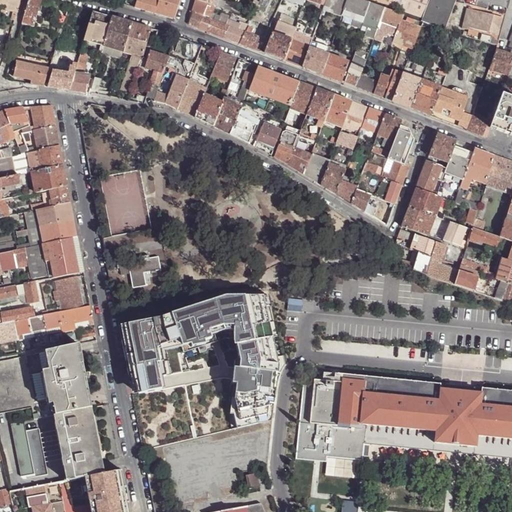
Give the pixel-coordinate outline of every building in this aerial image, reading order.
[(0,0),(0,10),(6,12),(4,19),(14,22),(18,9),(21,0),(0,0)] [(28,0),(21,25),(33,27),(40,0),(28,0)] [(138,0),(124,0),(123,5),(136,9),(138,0)] [(159,0),(158,6),(141,0),(138,0),(136,9),(155,15),(175,21),(178,11),(181,0),(159,0)] [(207,6),(208,4),(197,0),(196,0),(194,7),(192,13),(205,18),(209,19),(212,12),(214,8),(207,6)] [(282,0),(281,2),(303,8),(304,7),(306,0),(282,0)] [(323,13),(326,6),(328,1),(326,0),(324,0),(323,4),(308,0),(306,0),(304,7),(323,13)] [(327,0),(328,1),(326,6),(333,8),(334,6),(336,6),(334,11),(344,14),(349,0),(327,0)] [(359,0),(349,0),(344,14),(342,18),(362,25),(371,3),(359,0)] [(370,0),(422,18),(427,5),(416,1),(416,0),(370,0)] [(455,2),(456,0),(428,0),(427,5),(422,18),(421,20),(445,29),(455,2)] [(254,13),(259,3),(255,1),(251,11),(254,13)] [(386,9),(371,3),(362,25),(362,26),(378,31),(381,22),(386,9)] [(404,15),(386,9),(381,22),(398,28),(402,20),(404,15)] [(466,27),(486,32),(491,33),(498,35),(502,18),(468,9),(464,26),(466,27)] [(84,42),(103,47),(112,18),(103,15),(93,12),(84,42)] [(197,28),(201,29),(205,18),(192,13),(189,25),(191,26),(197,28)] [(294,35),(298,22),(282,14),(279,22),(273,34),(272,34),(271,38),(268,45),(264,53),(274,57),(284,61),(294,35)] [(237,30),(226,26),(228,20),(228,18),(220,15),(219,18),(218,23),(213,21),(209,19),(205,18),(201,29),(211,33),(231,41),(240,44),(247,30),(248,28),(242,26),(238,27),(237,30)] [(103,47),(123,53),(131,23),(120,20),(112,18),(103,47)] [(406,22),(402,20),(398,28),(394,40),(394,41),(412,48),(420,27),(413,24),(415,20),(408,18),(406,22)] [(228,20),(226,26),(237,30),(238,27),(242,26),(228,20)] [(381,22),(378,31),(375,37),(373,42),(381,45),(384,38),(387,39),(388,37),(394,40),(398,28),(381,22)] [(123,53),(142,59),(151,29),(142,27),(131,23),(123,53)] [(378,31),(362,26),(360,32),(375,37),(378,31)] [(247,30),(240,44),(250,48),(259,51),(261,48),(262,46),(264,40),(248,34),(250,32),(247,30)] [(312,42),(294,35),(284,61),(292,64),(303,68),(312,42)] [(312,42),(303,68),(311,71),(321,75),(329,55),(331,49),(312,42)] [(101,55),(120,61),(123,53),(103,47),(101,55)] [(366,61),(369,53),(356,48),(353,57),(366,61)] [(31,86),(45,88),(50,70),(47,70),(49,62),(26,57),(24,52),(18,50),(14,50),(10,62),(17,63),(14,78),(22,80),(32,82),(31,86)] [(511,55),(510,55),(496,50),(489,70),(509,76),(511,66),(511,55)] [(146,99),(155,101),(157,94),(158,89),(170,52),(168,51),(165,58),(155,54),(149,52),(144,69),(154,72),(149,86),(150,86),(146,99)] [(221,53),(212,76),(227,82),(236,59),(227,56),(221,53)] [(91,79),(79,77),(80,72),(85,73),(88,56),(81,54),(77,67),(70,91),(79,93),(87,94),(91,79)] [(348,63),(329,55),(321,75),(325,76),(336,81),(341,82),(346,69),(348,63)] [(363,70),(366,61),(353,57),(348,70),(344,84),(350,86),(356,88),(360,80),(361,76),(363,70)] [(70,91),(77,67),(72,66),(71,65),(69,65),(68,67),(69,68),(68,75),(53,72),(49,88),(55,89),(70,91)] [(247,91),(290,107),(299,83),(289,79),(267,71),(257,67),(253,76),(247,91)] [(372,74),(363,70),(361,76),(370,79),(372,74)] [(392,79),(382,75),(381,76),(374,95),(379,97),(383,98),(386,88),(389,89),(387,94),(394,97),(403,74),(395,71),(392,79)] [(242,81),(244,82),(238,100),(243,102),(247,91),(253,76),(245,73),(242,81)] [(419,79),(403,74),(394,97),(393,102),(401,105),(411,109),(422,81),(421,80),(419,79)] [(178,78),(175,76),(173,80),(175,81),(166,105),(167,105),(176,110),(187,82),(178,78)] [(94,95),(98,96),(102,78),(95,77),(93,83),(90,94),(94,95)] [(173,80),(167,97),(162,96),(157,94),(155,101),(154,103),(161,104),(166,105),(175,81),(173,80)] [(374,85),(360,80),(356,88),(364,91),(371,94),(374,85)] [(125,92),(131,94),(135,83),(128,81),(125,92)] [(425,114),(430,116),(432,111),(441,88),(422,81),(411,109),(415,110),(425,114)] [(195,119),(206,91),(198,87),(187,82),(176,110),(185,114),(195,119)] [(289,109),(307,115),(316,89),(305,85),(299,83),(290,107),(289,109)] [(451,91),(441,88),(432,111),(449,118),(459,121),(462,122),(465,114),(462,113),(468,98),(451,91)] [(452,90),(451,91),(468,98),(469,96),(467,93),(465,91),(458,88),(455,88),(454,88),(452,90)] [(317,125),(322,127),(323,122),(324,121),(333,96),(321,91),(316,89),(307,115),(318,120),(317,125)] [(206,91),(195,119),(204,123),(213,127),(221,104),(207,97),(209,92),(206,91)] [(505,133),(511,136),(511,98),(502,95),(493,120),(490,128),(505,133)] [(324,121),(342,128),(343,127),(352,103),(336,97),(333,96),(324,121)] [(221,131),(230,135),(239,113),(241,107),(223,99),(221,104),(213,127),(221,131)] [(343,127),(359,133),(362,128),(369,109),(356,104),(352,103),(343,127)] [(42,107),(28,108),(29,112),(31,112),(35,131),(56,127),(54,117),(52,107),(42,107)] [(22,135),(31,133),(29,127),(23,108),(9,111),(4,112),(13,134),(21,131),(22,135)] [(378,134),(385,115),(372,110),(369,109),(362,128),(378,134)] [(0,144),(15,139),(13,134),(4,112),(0,114),(0,144)] [(240,140),(249,144),(257,121),(239,113),(230,135),(240,140)] [(457,126),(468,130),(473,117),(465,114),(462,122),(459,121),(457,126)] [(388,116),(385,115),(378,134),(377,136),(393,142),(399,126),(401,121),(388,116)] [(475,133),(486,138),(490,128),(493,120),(490,118),(488,122),(473,117),(468,130),(475,133)] [(265,146),(274,149),(281,131),(262,123),(256,142),(265,146)] [(279,161),(287,165),(294,149),(298,139),(299,136),(300,132),(288,127),(287,126),(284,133),(282,132),(280,138),(282,139),(281,143),(275,155),(274,155),(273,157),(279,161)] [(409,129),(399,126),(393,142),(389,154),(386,159),(390,161),(394,162),(404,166),(414,141),(409,129)] [(57,135),(56,127),(35,131),(33,132),(37,149),(37,152),(60,147),(57,135)] [(348,150),(353,151),(357,139),(349,136),(348,136),(340,133),(336,145),(348,150)] [(428,156),(447,163),(454,146),(456,142),(446,138),(437,134),(428,156)] [(312,144),(315,145),(316,142),(299,136),(298,139),(304,141),(303,143),(311,146),(312,144)] [(27,154),(28,153),(27,149),(25,146),(18,149),(20,155),(27,154)] [(447,163),(435,196),(441,199),(453,203),(456,198),(459,188),(464,176),(472,153),(462,149),(454,146),(447,163)] [(61,157),(60,147),(37,152),(41,171),(63,166),(61,157)] [(386,159),(389,154),(372,148),(370,153),(386,159)] [(0,154),(2,159),(12,157),(10,149),(0,151),(0,154)] [(296,170),(303,175),(311,155),(294,149),(287,165),(296,170)] [(470,179),(485,184),(493,156),(482,152),(474,149),(472,153),(464,176),(470,179)] [(28,153),(27,154),(20,155),(12,157),(2,159),(0,159),(0,180),(18,176),(31,173),(41,171),(37,152),(28,153)] [(312,180),(321,186),(328,165),(329,162),(311,155),(303,175),(312,180)] [(511,163),(507,161),(493,156),(485,184),(486,184),(511,194),(511,163)] [(328,165),(345,171),(347,167),(330,161),(329,162),(328,165)] [(394,162),(390,161),(385,173),(389,175),(394,162)] [(394,162),(389,175),(385,173),(382,180),(386,181),(387,182),(401,187),(404,179),(408,168),(404,166),(394,162)] [(422,173),(416,189),(430,195),(441,167),(431,163),(430,163),(426,162),(422,173)] [(368,174),(374,177),(377,168),(366,164),(363,173),(368,174)] [(330,191),(336,195),(340,183),(345,171),(328,165),(321,186),(330,191)] [(65,176),(63,166),(41,171),(31,173),(35,194),(49,191),(67,187),(65,176)] [(360,192),(368,174),(363,173),(356,190),(356,191),(360,192)] [(20,184),(18,176),(0,180),(0,189),(19,185),(20,184)] [(464,176),(459,188),(465,190),(470,179),(464,176)] [(382,191),(388,193),(385,202),(390,204),(394,205),(397,196),(401,187),(387,182),(386,181),(382,191)] [(351,204),(356,191),(356,190),(346,186),(346,184),(344,183),(343,184),(340,183),(336,195),(344,200),(351,204)] [(477,212),(472,229),(499,239),(507,216),(511,198),(511,194),(486,184),(485,189),(478,212),(477,212)] [(69,195),(67,187),(49,191),(52,207),(70,203),(69,195)] [(413,197),(409,208),(435,218),(441,199),(435,196),(430,195),(416,189),(413,197)] [(368,205),(371,197),(360,192),(356,191),(351,204),(359,209),(371,217),(375,209),(368,205)] [(456,198),(453,203),(473,210),(477,212),(479,206),(456,198)] [(5,204),(4,201),(2,201),(0,201),(0,215),(1,218),(5,217),(9,217),(5,204)] [(72,211),(70,203),(52,207),(49,208),(44,209),(39,210),(32,212),(25,213),(28,231),(52,226),(56,225),(74,221),(72,211)] [(405,217),(402,226),(428,236),(435,218),(409,208),(405,217)] [(467,229),(471,231),(472,229),(477,212),(473,210),(467,229)] [(19,220),(18,215),(9,217),(5,217),(7,223),(19,220)] [(511,217),(507,216),(499,239),(511,242),(511,217)] [(75,229),(74,221),(56,225),(57,229),(60,242),(77,238),(75,229)] [(450,223),(443,242),(459,248),(466,229),(450,223)] [(53,230),(52,226),(28,231),(18,233),(20,241),(37,237),(37,236),(53,232),(53,230)] [(471,231),(467,243),(470,243),(471,240),(497,248),(499,239),(472,229),(471,231)] [(435,243),(415,236),(410,250),(414,251),(419,253),(431,257),(435,243)] [(80,254),(77,238),(60,242),(53,243),(51,244),(53,250),(55,250),(59,268),(82,264),(80,254)] [(425,275),(454,285),(460,266),(461,262),(442,256),(445,246),(436,243),(435,243),(431,257),(425,275)] [(50,244),(25,249),(12,252),(15,263),(27,261),(31,280),(53,275),(52,270),(59,268),(55,250),(53,250),(51,244),(50,244)] [(419,253),(414,251),(409,263),(415,265),(419,253)] [(15,263),(12,252),(0,254),(0,265),(0,266),(15,263)] [(133,286),(146,283),(143,270),(151,269),(151,270),(157,269),(157,267),(159,267),(157,252),(148,254),(148,253),(127,256),(133,286)] [(399,266),(425,275),(431,257),(419,253),(415,265),(409,263),(399,257),(399,266)] [(511,257),(511,261),(501,258),(495,278),(507,283),(511,284),(511,257)] [(479,273),(483,275),(484,274),(485,271),(485,269),(462,261),(461,262),(460,266),(466,269),(479,273)] [(52,270),(53,275),(54,279),(84,273),(82,264),(59,268),(52,270)] [(454,285),(473,292),(485,296),(486,289),(488,282),(478,279),(464,274),(466,269),(460,266),(454,285)] [(478,279),(479,273),(466,269),(464,274),(478,279)] [(54,293),(55,298),(80,292),(77,278),(55,282),(57,292),(54,293)] [(39,303),(35,283),(24,285),(26,296),(28,305),(39,303)] [(501,302),(511,305),(511,300),(511,284),(507,283),(506,286),(501,302)] [(500,284),(496,293),(486,289),(485,296),(501,302),(506,286),(500,284)] [(26,296),(24,285),(17,286),(19,298),(26,296)] [(0,301),(17,298),(15,287),(0,289),(0,301)] [(83,305),(80,292),(55,298),(56,303),(61,302),(63,313),(67,312),(71,311),(83,309),(83,305)] [(147,320),(119,326),(130,384),(170,377),(167,357),(224,346),(235,365),(234,410),(240,410),(244,427),(272,420),(279,364),(271,364),(257,296),(245,296),(201,311),(162,317),(147,320)] [(150,305),(151,314),(146,315),(147,320),(162,317),(159,303),(150,305)] [(93,320),(90,307),(83,309),(71,311),(74,324),(93,320)] [(29,319),(34,318),(32,308),(0,315),(2,325),(14,322),(29,319)] [(74,324),(71,311),(67,312),(63,313),(58,314),(61,327),(74,324)] [(61,327),(58,314),(55,314),(47,316),(43,317),(46,330),(61,327)] [(46,330),(43,317),(42,317),(34,318),(29,319),(32,333),(46,330)] [(32,333),(29,319),(14,322),(17,335),(32,333)] [(94,326),(93,320),(74,324),(75,329),(88,326),(89,327),(94,326)] [(17,335),(14,322),(2,325),(0,325),(0,327),(2,338),(17,335)] [(62,332),(61,327),(46,330),(47,335),(62,332)] [(96,336),(94,328),(86,330),(79,332),(81,340),(96,336)] [(47,335),(46,330),(32,333),(33,338),(40,337),(47,335)] [(33,338),(32,333),(17,335),(18,341),(24,340),(33,338)] [(18,341),(17,335),(2,338),(4,344),(18,341)] [(83,364),(79,345),(76,346),(80,364),(81,364),(82,370),(90,409),(91,409),(92,409),(83,364)] [(80,364),(76,346),(69,347),(45,353),(49,371),(42,372),(49,405),(53,405),(55,416),(88,410),(90,409),(82,370),(81,364),(80,364)] [(55,416),(53,405),(49,405),(42,372),(49,371),(45,353),(37,355),(0,361),(0,415),(31,408),(34,420),(53,416),(55,416)] [(471,393),(461,391),(455,391),(445,390),(438,389),(438,385),(332,374),(332,379),(321,378),(320,383),(302,382),(294,460),(295,460),(313,462),(320,463),(325,463),(325,458),(360,462),(361,451),(364,426),(434,433),(433,443),(449,445),(460,446),(475,447),(476,437),(511,440),(511,392),(479,389),(479,394),(471,393)] [(170,377),(130,384),(132,397),(172,389),(170,377)] [(104,475),(91,409),(90,409),(88,410),(92,431),(97,459),(100,475),(104,475)] [(65,466),(68,482),(85,478),(100,475),(97,459),(92,431),(88,410),(55,416),(53,416),(56,431),(59,430),(64,459),(61,459),(62,467),(65,466)] [(39,428),(25,431),(24,422),(10,425),(20,477),(34,475),(35,478),(47,475),(39,428)] [(361,451),(511,465),(511,440),(476,437),(475,447),(460,446),(460,447),(456,451),(451,451),(448,446),(449,445),(433,443),(434,433),(364,426),(361,451)] [(56,431),(61,459),(64,459),(59,430),(56,431)] [(100,475),(85,478),(91,511),(129,511),(127,498),(122,471),(104,475),(100,475)] [(247,491),(258,489),(256,475),(244,477),(247,491)] [(49,504),(46,489),(49,488),(49,486),(26,490),(30,508),(33,507),(33,511),(53,511),(52,504),(49,504)] [(8,494),(6,489),(0,490),(0,507),(0,508),(11,505),(8,494)] [(357,511),(358,503),(342,502),(342,504),(341,511),(357,511)]
